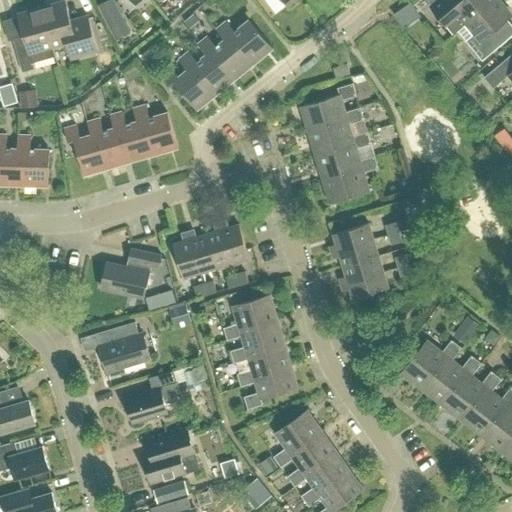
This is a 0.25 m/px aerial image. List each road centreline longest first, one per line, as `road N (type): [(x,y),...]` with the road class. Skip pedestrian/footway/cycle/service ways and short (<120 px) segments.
road 1 (residential): [(401,511),(406,488),(327,368),(276,187),(261,172),(209,186)]
road 2 (residential): [(209,186),(202,134),(370,0)]
road 3 (residential): [(98,511),(56,362),(0,298)]
road 4 (residential): [(0,226),(74,225),(209,186)]
